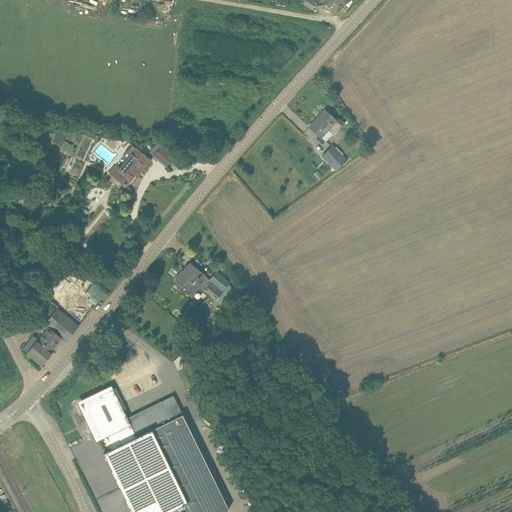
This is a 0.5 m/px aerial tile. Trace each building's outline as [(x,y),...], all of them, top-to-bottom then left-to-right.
[(304,0),(303,3),(313,10),(317,3),(312,0),(304,0)] [(309,127),(321,138),(328,130),(334,135),(342,126),(336,121),(324,110),(309,127)] [(98,135),(86,130),(84,135),(96,140),(98,135)] [(159,142),(150,152),(166,166),(175,156),(159,142)] [(116,165),(110,173),(126,186),(140,170),(141,171),(150,160),(132,145),(121,158),(124,161),(119,167),(116,165)] [(326,152),(341,166),(346,160),(332,146),(326,152)] [(57,308),(78,326),(86,316),(65,299),(74,288),(95,304),(95,305),(105,292),(67,262),(41,294),(57,308)] [(183,287),(183,288),(184,289),(184,288),(188,291),(197,280),(200,282),(205,275),(190,263),(175,281),(183,287)] [(216,273),(210,281),(221,290),(228,282),(216,273)] [(66,342),(78,326),(57,308),(44,325),(48,328),(39,340),(38,339),(37,339),(33,336),(22,349),(27,353),(26,353),(41,365),(52,351),(62,339),(66,342)] [(88,408),(81,412),(96,443),(104,439),(110,450),(104,453),(133,511),(164,511),(186,501),(191,511),(221,511),(228,508),(173,396),(127,418),(113,388),(85,401),(88,408)]
